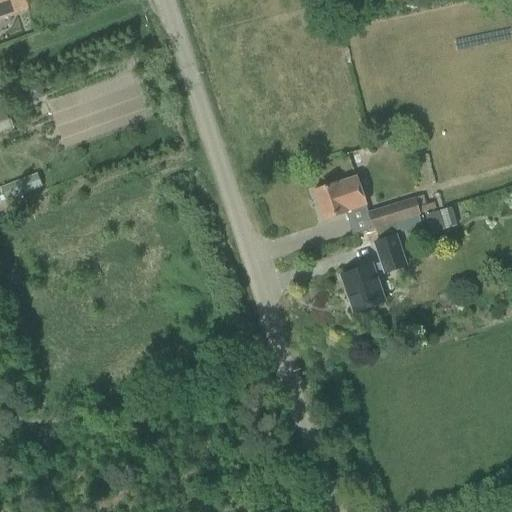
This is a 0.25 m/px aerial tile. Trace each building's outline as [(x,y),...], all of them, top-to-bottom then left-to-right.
[(0,0),(0,18),(28,8),(25,0),(0,0)] [(39,82),(25,87),(28,97),(35,100),(44,97),(39,82)] [(313,191),(323,220),(347,212),(366,205),(356,177),(313,191)] [(376,228),(377,230),(418,217),(418,216),(419,216),(419,214),(435,209),(433,203),(426,206),(423,196),(365,214),(370,230),(376,228)] [(427,215),(432,233),(456,226),(451,208),(427,215)] [(377,230),(379,236),(400,229),(401,233),(421,227),(418,217),(377,230)] [(371,265),(341,275),(354,312),(383,302),(374,276),(385,273),(405,266),(394,236),(375,243),(381,262),(371,266),(371,265)] [(423,245),(421,250),(423,256),(429,258),(434,255),(436,250),(434,245),(429,243),(423,245)]
